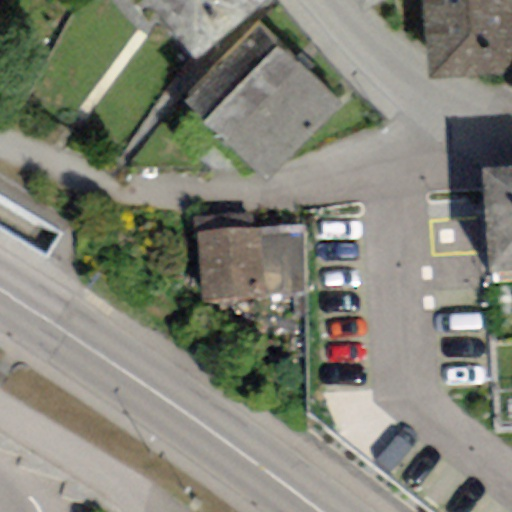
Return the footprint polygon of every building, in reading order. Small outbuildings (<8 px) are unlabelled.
[(244,0),(164,0),(197,39),(244,0)] [(511,0),(421,0),(427,79),(511,73),(511,0)] [(326,97),(260,30),(192,96),(258,163),(326,97)] [(511,186),(477,188),(482,299),(511,297),(511,186)] [(293,242),(204,246),(207,303),(296,300),(293,242)]
